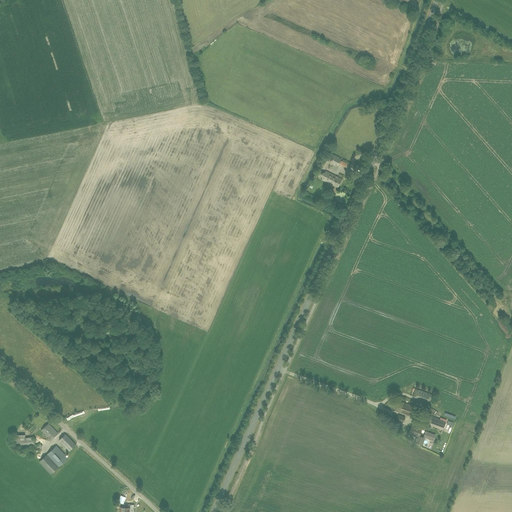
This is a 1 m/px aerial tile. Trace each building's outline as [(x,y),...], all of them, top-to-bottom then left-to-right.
[(333,155),(330,162),(334,164),(335,163),(338,165),(341,159),(333,155)] [(326,171),(325,173),(322,179),(338,188),(342,180),(326,171)] [(430,403),(433,395),(415,389),(413,396),(430,403)] [(411,416),(415,406),(399,401),(395,411),(411,416)] [(435,411),(436,410),(425,407),(424,412),(434,415),(436,416),(437,412),(435,411)] [(403,423),(405,417),(399,415),(396,421),(403,423)] [(445,423),(440,421),(432,417),(430,423),(435,425),(443,428),(445,423)] [(51,440),(58,433),(48,423),(41,430),(51,440)] [(426,440),(427,438),(424,437),(424,438),(419,436),(421,429),(412,426),(409,433),(417,435),(415,442),(422,445),(424,439),(426,440)] [(424,437),(427,438),(433,440),(435,436),(426,432),(424,437)] [(70,451),(76,445),(65,434),(59,440),(70,451)] [(51,474),(68,458),(57,445),(39,462),(51,474)] [(121,495),(117,505),(119,506),(120,503),(123,504),(126,497),(122,496),(121,495)]
